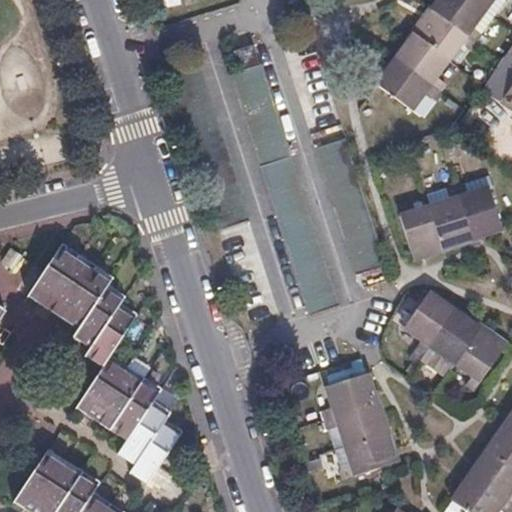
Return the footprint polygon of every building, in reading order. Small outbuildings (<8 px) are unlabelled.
[(436,77),(462,44),(471,51),(482,35),(473,28),(493,0),(506,0),(507,1),(507,0),(437,0),(426,16),(401,50),(377,84),(412,110),(425,92),(435,99),(446,84),(436,77)] [(242,71),(259,65),(253,45),(236,51),(242,71)] [(167,69),(219,231),(247,222),(196,60),(167,69)] [(262,166),(290,157),(261,65),(259,65),(242,71),(233,74),(262,166)] [(511,87),(501,103),(511,110),(511,87)] [(337,142),(345,139),(342,130),(334,132),(337,142)] [(386,265),(345,139),(337,142),(316,149),(357,275),(386,265)] [(340,306),(290,157),(262,166),(261,167),(309,316),(340,306)] [(449,201),(431,207),(429,207),(410,214),(406,203),(396,205),(413,257),(502,229),(489,188),(468,195),(464,184),(445,190),(449,201)] [(427,196),(431,207),(449,201),(445,190),(427,196)] [(63,243),(60,248),(77,260),(80,255),(63,243)] [(28,296),(79,330),(105,290),(108,285),(110,283),(93,271),(77,260),(60,248),(28,296)] [(80,255),(77,260),(93,271),(97,266),(80,255)] [(93,271),(110,283),(113,278),(97,266),(93,271)] [(108,285),(105,290),(122,300),(125,296),(108,285)] [(73,337),(91,349),(117,308),(120,304),(122,300),(105,290),(79,330),(73,337)] [(438,352),(454,363),(456,364),(472,376),(466,384),(475,390),(506,347),(428,294),(404,328),(422,341),(415,350),(425,357),(431,361),(438,352)] [(120,304),(117,308),(134,320),(137,315),(120,304)] [(85,357),(102,369),(107,360),(110,356),(134,320),(117,308),(91,349),(85,357)] [(448,372),(454,363),(438,352),(431,361),(448,372)] [(107,360),(125,372),(128,367),(110,356),(107,360)] [(109,430),(142,383),(125,372),(107,360),(102,369),(76,408),(109,430)] [(125,372),(142,383),(145,379),(128,367),(125,372)] [(384,432),(375,404),(366,375),(326,387),(332,406),(321,410),(325,420),(328,430),(339,426),(345,444),(352,467),(342,470),(344,480),(379,468),(394,464),(384,432)] [(145,379),(142,383),(158,394),(161,389),(145,379)] [(158,394),(142,383),(109,430),(127,442),(150,406),(153,402),(158,394)] [(171,413),(153,402),(150,406),(168,418),(171,413)] [(150,406),(127,442),(119,454),(135,466),(162,426),(165,421),(168,418),(150,406)] [(511,416),(452,502),(466,511),(496,511),(498,509),(501,511),(510,511),(511,510),(511,495),(509,494),(511,489),(511,416)] [(162,426),(178,436),(181,432),(165,421),(162,426)] [(162,426),(135,466),(131,473),(147,483),(178,436),(162,426)] [(45,455),(63,466),(66,461),(48,450),(45,455)] [(29,511),(55,511),(79,476),(63,466),(45,455),(15,502),(29,511)] [(63,466),(79,476),(83,471),(66,461),(63,466)] [(83,471),(79,476),(96,488),(100,483),(83,471)] [(96,488),(79,476),(55,511),(80,511),(90,498),(93,493),(96,488)] [(111,504),(93,493),(90,498),(108,509),(111,504)] [(90,498),(80,511),(112,511),(108,509),(90,498)]
